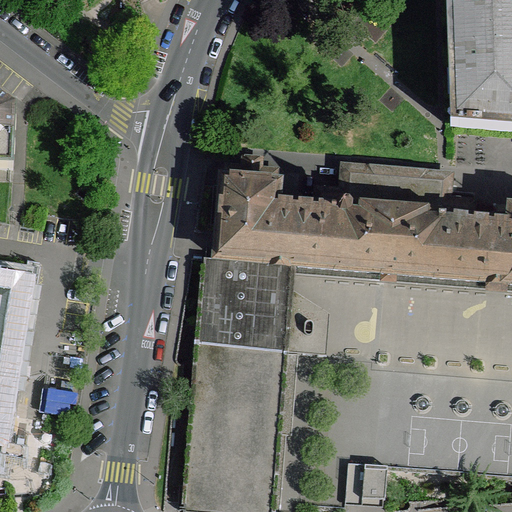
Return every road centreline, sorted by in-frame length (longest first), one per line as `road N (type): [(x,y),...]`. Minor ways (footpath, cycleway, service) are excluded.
road 1 (tertiary): [(116,511),(165,139)]
road 2 (residential): [(0,28),(122,119),(165,139)]
road 3 (tertiary): [(165,139),(179,81),(214,0)]
